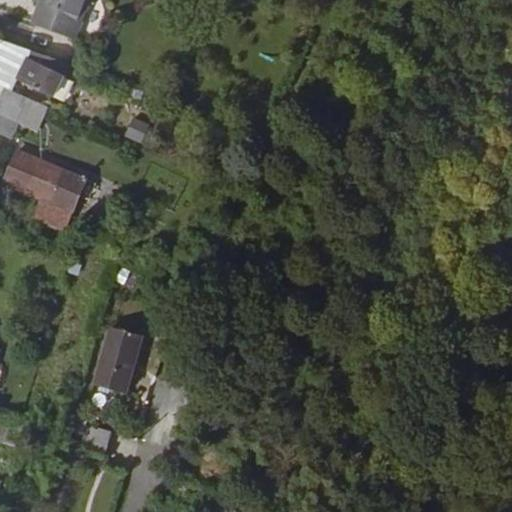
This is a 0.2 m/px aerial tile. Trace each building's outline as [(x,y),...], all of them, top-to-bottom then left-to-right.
[(39,0),(32,20),(74,36),(88,0),(39,0)] [(0,84),(3,86),(10,89),(13,81),(23,58),(26,49),(0,38),(0,84)] [(43,65),(47,57),(26,49),(23,58),(43,65)] [(49,97),(64,63),(47,57),(43,65),(23,58),(13,81),(49,97)] [(27,97),(10,89),(3,86),(0,93),(0,115),(16,123),(27,97)] [(26,128),(38,102),(27,97),(16,123),(26,128)] [(123,136),(141,145),(150,125),(132,117),(123,136)] [(42,194),(72,207),(78,191),(90,195),(95,180),(16,148),(3,179),(42,194)] [(34,213),(65,226),(72,207),(42,194),(34,213)] [(126,398),(144,339),(111,330),(95,389),(126,398)] [(104,459),(110,436),(84,428),(79,441),(76,451),(104,459)]
